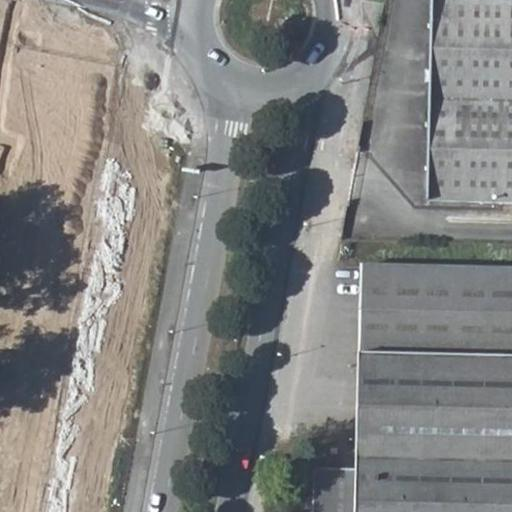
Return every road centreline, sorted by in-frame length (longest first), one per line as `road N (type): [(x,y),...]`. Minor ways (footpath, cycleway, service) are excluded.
road 1 (primary): [(229,511),(297,141),(323,81)]
road 2 (primary): [(235,83),(164,511)]
